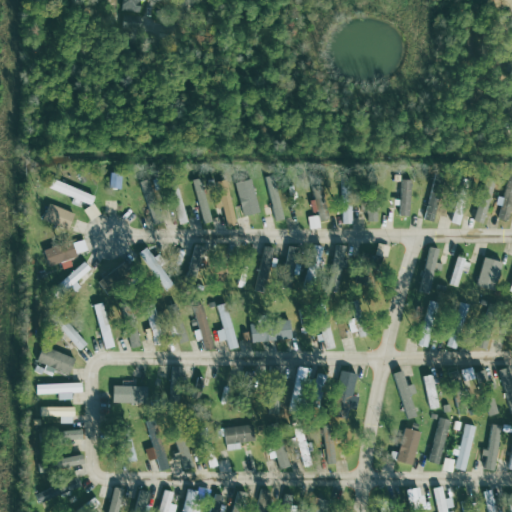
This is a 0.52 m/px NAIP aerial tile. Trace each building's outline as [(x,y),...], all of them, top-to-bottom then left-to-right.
[(119,0),(119,12),(137,13),(137,0),(119,0)] [(138,18),(121,15),(119,29),(136,31),(138,18)] [(119,174),(108,172),(106,189),(118,190),(119,174)] [(264,177),(272,222),(284,220),(275,175),(264,177)] [(226,180),(210,182),(210,177),(202,178),(204,191),(215,190),(216,198),(212,199),(213,208),(221,207),(224,226),(232,225),(226,180)] [(191,180),(200,224),(209,222),(200,178),(191,180)] [(92,197),(50,179),(46,188),(89,206),(92,197)] [(138,181),(141,204),(155,202),(152,180),(138,181)] [(247,226),(257,224),(249,180),(239,181),(247,226)] [(410,181),(401,180),(397,215),(407,216),(410,181)] [(166,183),(173,225),(183,223),(176,181),(166,183)] [(494,184),(485,181),(472,221),(481,224),(494,184)] [(318,221),(326,220),(319,186),(311,187),(313,200),(308,201),(311,213),(316,212),(318,221)] [(341,225),(351,224),(349,188),(340,189),(341,225)] [(423,220),(433,222),(437,193),(428,191),(423,220)] [(466,196),(457,194),(449,223),(458,226),(466,196)] [(495,205),(506,209),(509,200),(497,197),(495,205)] [(365,205),(366,223),(376,222),(375,204),(365,205)] [(40,221),(66,231),(72,214),(46,205),(40,221)] [(306,217),(308,230),(319,228),(316,215),(306,217)] [(40,251),(46,267),(59,263),(61,270),(70,267),(66,258),(86,252),(82,240),(71,244),(70,241),(40,251)] [(377,266),(380,258),(385,259),(388,247),(376,243),(372,256),(364,254),(362,262),(377,266)] [(207,247),(190,246),(186,282),(194,283),(197,262),(205,263),(207,247)] [(291,280),(297,248),(286,246),(281,278),(291,280)] [(305,282),(315,283),(318,247),(308,246),(305,282)] [(325,287),(335,290),(345,249),(335,246),(325,287)] [(171,286),(144,247),(136,253),(163,291),(171,286)] [(272,249),(262,247),(257,269),(267,271),(272,249)] [(416,293),(428,296),(435,264),(434,263),(437,250),(427,248),(416,293)] [(466,273),(469,262),(454,258),(447,285),(456,288),(460,271),(466,273)] [(499,263),(481,258),(474,287),(492,291),(499,263)] [(89,271),(81,262),(59,283),(67,292),(89,271)] [(351,320),(345,322),(349,333),(356,331),(353,321),(361,318),(356,301),(346,304),(351,320)] [(90,306),(98,334),(108,331),(100,303),(90,306)] [(416,346),(424,348),(434,305),(426,303),(416,346)] [(466,305),(457,303),(453,324),(462,326),(466,305)] [(184,343),(176,304),(166,306),(174,345),(184,343)] [(217,342),(224,340),(226,350),(236,348),(224,304),(215,306),(221,330),(214,331),(217,342)] [(320,338),(323,350),(333,348),(323,304),(313,306),(321,337),(320,338)] [(193,341),(200,340),(202,351),(209,350),(203,305),(192,306),(195,331),(192,331),(193,341)] [(78,351),(84,345),(62,321),(56,327),(78,351)] [(289,341),(288,321),(248,322),(248,342),(289,341)] [(455,337),(446,336),(445,348),(454,349),(455,337)] [(483,349),(486,341),(477,337),(474,346),(483,349)] [(50,376),(52,371),(67,376),(73,359),(41,347),(35,363),(44,366),(41,373),(50,376)] [(305,369),(296,368),(294,381),(302,383),(305,369)] [(503,401),(511,399),(511,396),(508,369),(498,370),(503,401)] [(496,414),(484,370),(474,373),(486,417),(496,414)] [(390,374),(405,420),(414,417),(399,371),(390,374)] [(461,396),(457,371),(446,373),(450,398),(461,396)] [(344,421),(354,375),(337,372),(328,418),(344,421)] [(426,410),(437,408),(432,375),(421,376),(426,410)] [(324,386),(325,376),(314,376),(313,385),(324,386)] [(201,379),(194,378),(190,400),(197,401),(201,379)] [(56,401),(70,400),(70,393),(80,393),(79,383),(33,385),(34,395),(55,394),(56,401)] [(267,395),(266,415),(275,416),(276,395),(267,395)] [(72,408),(38,407),(38,417),(58,417),(58,424),(71,425),(72,408)] [(150,448),(143,450),(145,462),(154,459),(157,472),(165,470),(157,437),(163,436),(158,415),(143,419),(150,448)] [(426,462),(436,465),(448,421),(438,418),(426,462)] [(474,427),(463,424),(452,469),(463,472),(474,427)] [(238,450),(238,443),(251,442),(249,425),(221,428),(223,451),(238,450)] [(492,472),(499,426),(488,425),(483,457),(484,457),(482,470),(492,472)] [(410,466),(417,432),(401,429),(394,463),(410,466)] [(306,443),(303,444),(301,433),(293,434),(299,467),(310,465),(306,443)] [(134,461),(128,437),(119,439),(125,464),(134,461)] [(324,465),(335,464),(333,439),(322,440),(324,465)] [(286,468),(281,440),(271,442),(275,470),(286,468)] [(190,468),(184,442),(171,445),(175,460),(179,459),(181,470),(190,468)] [(511,443),(511,448),(503,448),(502,458),(511,458),(511,443)] [(56,460),(58,470),(81,465),(79,455),(56,460)] [(324,479),(295,479),(295,487),(324,487),(324,479)] [(33,493),(36,505),(79,492),(76,480),(33,493)] [(424,509),(418,487),(403,491),(407,511),(418,511),(424,509)] [(430,489),(435,511),(445,511),(445,509),(451,508),(449,498),(443,500),(440,487),(430,489)] [(107,511),(116,511),(120,490),(110,488),(107,511)] [(209,490),(197,488),(196,492),(185,490),(179,511),(196,511),(198,503),(206,505),(209,490)] [(262,511),(267,492),(257,489),(251,511),(262,511)] [(147,493),(137,490),(133,509),(142,511),(147,493)] [(172,511),(174,506),(169,504),(172,493),(161,491),(155,511),(172,511)] [(479,493),(484,511),(498,511),(495,511),(489,491),(479,493)] [(240,508),(244,494),(235,492),(231,506),(240,508)] [(206,511),(217,511),(221,496),(212,494),(206,511)] [(294,511),(296,496),(282,495),(279,511),(294,511)]
